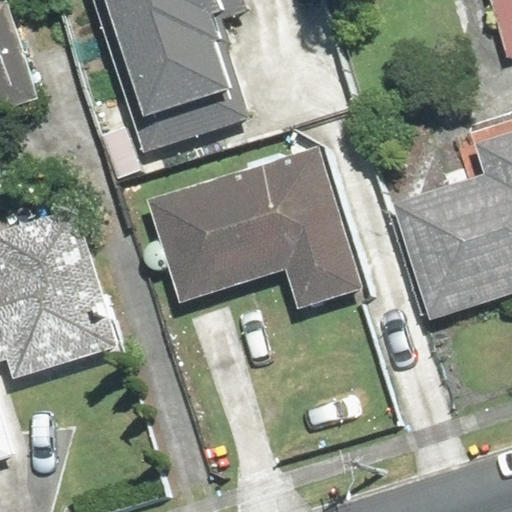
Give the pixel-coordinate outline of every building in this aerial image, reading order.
[(228,0),(113,0),(157,136),(261,103),(228,0)] [(511,0),(483,0),(504,59),(511,55),(511,0)] [(0,23),(0,122),(36,111),(7,22),(0,23)] [(493,183),(399,213),(435,325),(511,300),(511,136),(481,147),(493,183)] [(320,146),(149,200),(187,316),(287,284),(300,324),(370,301),(320,146)] [(0,240),(0,387),(127,347),(84,213),(0,240)]
